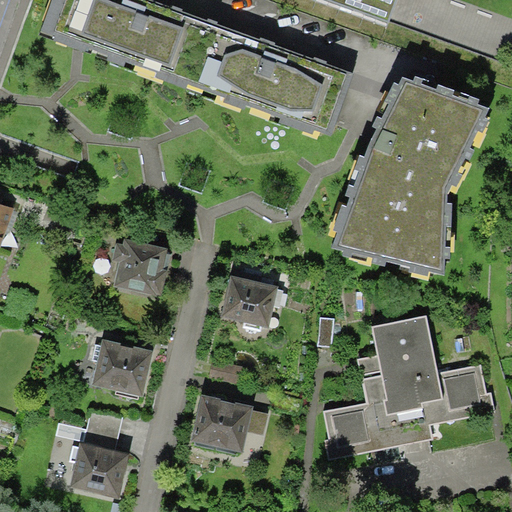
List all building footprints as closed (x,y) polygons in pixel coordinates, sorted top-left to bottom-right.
[(351,71),(152,0),(47,0),(35,33),(327,138),(331,127),(351,71)] [(326,0),(388,22),(395,0),(326,0)] [(490,111),(400,79),(368,141),(359,157),(328,239),(336,241),(445,268),(448,191),(490,111)] [(0,231),(10,205),(0,201),(0,231)] [(169,249),(124,239),(123,244),(116,242),(113,257),(120,258),(114,281),(160,291),(169,249)] [(220,313),(244,318),(242,324),(259,328),(261,323),(264,323),(274,284),(230,273),(220,313)] [(331,455),(331,456),(431,437),(429,422),(494,410),(491,391),(485,392),(479,362),(436,370),(425,312),(369,322),(375,353),(356,357),(365,400),(322,408),(328,436),(322,437),(326,456),(331,455)] [(333,316),(318,316),(317,344),(332,345),(333,316)] [(91,359),(97,360),(93,380),(115,385),(113,393),(136,398),(138,390),(140,390),(149,348),(102,338),(101,344),(94,342),(91,359)] [(256,412),(247,410),(248,406),(204,396),(193,444),(237,454),(243,428),(252,430),(256,412)] [(86,425),(117,432),(121,416),(89,410),(86,425)] [(86,425),(83,440),(77,439),(76,446),(72,445),(68,460),(73,461),(68,484),(118,495),(127,450),(114,447),(117,432),(86,425)]
